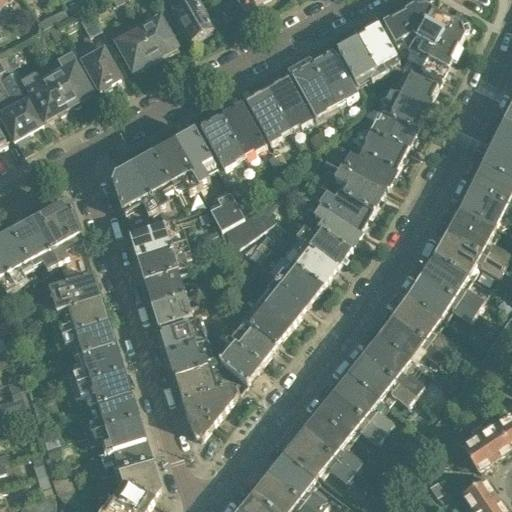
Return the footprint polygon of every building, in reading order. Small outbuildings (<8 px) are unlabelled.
[(0,0),(0,14),(12,0),(0,0)] [(83,0),(67,8),(71,18),(87,9),(83,0)] [(111,0),(116,8),(123,5),(120,0),(111,0)] [(237,0),(246,15),(250,14),(252,15),(257,12),(258,9),(273,0),(237,0)] [(196,1),(174,14),(192,46),(214,33),(196,1)] [(103,34),(90,10),(77,17),(90,41),(103,34)] [(405,50),(410,57),(433,16),(425,11),(418,12),(393,25),(385,30),(399,54),(405,50)] [(147,29),(139,33),(156,64),(179,52),(159,16),(145,24),(147,29)] [(451,26),(433,16),(410,57),(422,63),(428,53),(433,56),(451,26)] [(53,18),(40,25),(45,33),(57,26),(53,18)] [(451,26),(433,56),(429,65),(422,76),(443,87),(466,40),(464,33),(451,26)] [(51,35),(55,44),(63,40),(59,31),(51,35)] [(360,44),(381,82),(390,77),(386,71),(398,64),(381,32),(360,44)] [(134,77),(156,64),(139,33),(130,38),(127,34),(114,41),(134,77)] [(372,87),(381,82),(360,44),(339,56),(357,88),(369,81),(372,87)] [(104,54),(100,46),(79,58),(84,66),(84,65),(101,95),(103,93),(105,95),(110,91),(110,89),(121,83),(104,54)] [(3,58),(17,81),(27,76),(22,66),(20,67),(12,52),(3,58)] [(44,130),(17,81),(3,58),(0,59),(0,119),(15,146),(44,130)] [(336,58),(314,70),(338,111),(347,106),(347,107),(359,100),(336,58)] [(66,74),(52,81),(70,112),(74,110),(77,112),(82,109),(82,106),(94,99),(72,61),(62,66),(66,74)] [(328,116),(338,111),(314,70),(293,82),(317,124),(329,118),(328,116)] [(396,87),(391,97),(429,114),(439,93),(406,77),(400,89),(396,87)] [(67,114),(70,112),(52,81),(39,88),(35,81),(25,87),(46,126),(59,119),(61,120),(67,118),(67,114)] [(290,84),(268,96),(291,137),(301,131),(302,133),(314,126),(290,84)] [(268,96),(247,107),(271,150),(283,143),(282,141),(291,137),(268,96)] [(429,114),(391,97),(387,104),(392,107),(386,119),(418,136),(429,114)] [(244,109),(223,121),(246,162),(255,157),(256,158),(268,152),(244,109)] [(386,119),(383,117),(378,126),(377,125),(371,135),(408,156),(418,136),(386,119)] [(236,167),(246,162),(223,121),(202,133),(226,176),(237,169),(236,167)] [(511,129),(507,127),(496,149),(511,157),(511,129)] [(0,154),(8,150),(0,135),(0,154)] [(398,176),(408,156),(371,135),(366,145),(367,146),(363,155),(398,176)] [(197,136),(175,148),(201,193),(211,187),(204,173),(214,167),(197,136)] [(322,137),(312,143),(318,153),(329,147),(322,137)] [(190,199),(201,193),(175,148),(154,159),(172,191),(182,185),(190,199)] [(511,157),(496,149),(485,171),(511,184),(511,157)] [(388,195),(398,176),(363,155),(359,162),(351,157),(344,169),(388,195)] [(280,168),(285,164),(280,157),(275,160),(280,168)] [(163,196),(172,191),(154,159),(133,171),(159,216),(171,210),(163,196)] [(269,163),(274,171),(280,168),(275,160),(274,159),(269,163)] [(300,176),(310,182),(323,161),(318,159),(300,176)] [(326,163),(322,170),(333,176),(337,169),(326,163)] [(162,227),(159,216),(133,171),(118,179),(115,188),(124,217),(131,238),(155,230),(155,229),(162,227)] [(511,184),(485,171),(474,193),(511,211),(511,184)] [(375,218),(386,198),(342,172),(336,184),(348,192),(344,199),(375,218)] [(230,235),(245,223),(231,198),(228,193),(215,200),(218,205),(218,204),(222,211),(211,216),(222,236),(221,237),(230,235)] [(511,226),(511,211),(474,193),(463,216),(498,232),(504,218),(508,220),(507,223),(508,225),(511,226)] [(365,236),(375,218),(344,199),(344,200),(339,197),(336,203),(327,197),(323,194),(316,205),(320,208),(322,209),(365,236)] [(73,212),(73,211),(67,209),(35,227),(60,272),(67,285),(93,276),(87,257),(82,241),(73,212)] [(363,238),(365,236),(322,209),(315,219),(323,225),(319,232),(352,254),(363,238)] [(258,213),(253,217),(245,223),(230,235),(234,257),(276,226),(258,213)] [(495,237),(498,232),(463,216),(462,218),(450,241),(505,273),(511,260),(495,250),(492,251),(490,253),(488,251),(495,237)] [(202,227),(212,224),(208,217),(200,220),(202,227)] [(49,276),(60,272),(35,227),(15,238),(32,269),(42,264),(49,276)] [(139,263),(188,248),(185,238),(179,239),(175,228),(133,242),(139,263)] [(339,273),(352,254),(319,232),(314,239),(305,233),(298,242),(306,248),(339,273)] [(22,274),(32,269),(15,238),(0,246),(0,260),(19,294),(30,288),(22,274)] [(499,285),(505,273),(450,241),(439,260),(471,281),(478,268),(481,270),(480,272),(481,274),(499,285)] [(147,288),(180,278),(190,274),(190,273),(189,273),(186,263),(192,261),(188,248),(139,263),(147,288)] [(325,291),(339,273),(306,248),(299,256),(305,262),(299,270),(325,291)] [(8,299),(19,294),(0,260),(0,286),(1,286),(8,299)] [(424,282),(478,317),(485,306),(468,295),(466,295),(464,297),(462,295),(470,283),(471,281),(439,260),(438,263),(424,282)] [(284,276),(273,289),(306,315),(325,291),(299,270),(290,281),(284,276)] [(184,291),(180,278),(147,288),(155,312),(187,301),(199,297),(196,287),(184,291)] [(102,306),(94,281),(50,294),(58,319),(61,318),(102,306)] [(470,328),(478,317),(424,282),(411,303),(442,325),(451,312),(454,314),(453,315),(453,318),(470,328)] [(291,333),(306,315),(273,289),(269,294),(276,299),(265,313),(291,333)] [(155,312),(162,334),(206,320),(203,310),(191,314),(187,301),(155,312)] [(433,338),(442,325),(411,303),(405,311),(396,323),(448,361),(456,350),(440,338),(437,339),(436,340),(433,338)] [(109,329),(102,306),(61,318),(62,322),(65,321),(68,330),(59,332),(60,333),(53,335),(57,345),(109,329)] [(277,352),(291,333),(265,313),(257,323),(251,318),(244,326),(277,352)] [(510,339),(511,335),(511,319),(502,334),(510,339)] [(277,352),(244,326),(237,320),(222,338),(262,370),(277,352)] [(440,372),(448,361),(396,323),(387,336),(382,343),(412,366),(422,354),(425,356),(423,358),(423,360),(440,372)] [(170,361),(208,349),(205,340),(208,340),(203,325),(163,337),(170,361)] [(116,350),(109,329),(57,345),(59,354),(75,349),(77,358),(74,359),(75,364),(84,361),(83,360),(116,350)] [(494,362),(510,339),(502,334),(487,356),(494,362)] [(248,388),(262,370),(222,338),(219,341),(224,363),(221,367),(248,388)] [(416,369),(412,366),(382,343),(367,362),(417,402),(425,391),(410,379),(417,370),(416,369)] [(170,361),(177,383),(212,372),(217,370),(216,366),(214,366),(208,349),(170,361)] [(83,360),(84,361),(88,375),(75,379),(75,378),(68,380),(72,393),(124,377),(116,350),(83,360)] [(478,384),(494,362),(487,356),(471,379),(478,384)] [(367,362),(351,381),(382,406),(391,394),(394,396),(392,398),(392,400),(408,413),(417,402),(367,362)] [(36,366),(24,370),(26,379),(39,376),(36,366)] [(220,396),(212,372),(177,383),(185,407),(220,396)] [(132,401),(124,377),(72,393),(75,404),(82,401),(91,398),(94,407),(90,409),(91,414),(94,413),(132,401)] [(463,405),(478,384),(471,379),(456,400),(463,405)] [(372,417),(382,406),(351,381),(336,400),(386,440),(395,429),(379,417),(376,418),(375,419),(372,417)] [(37,391),(35,383),(26,385),(29,393),(37,391)] [(8,388),(13,403),(0,406),(0,408),(3,418),(14,415),(17,414),(18,415),(31,411),(21,384),(8,388)] [(220,396),(185,407),(196,442),(204,443),(235,405),(231,392),(220,396)] [(501,414),(508,410),(500,399),(493,404),(501,414)] [(378,451),(386,440),(336,400),(320,420),(350,444),(360,432),(362,434),(361,436),(361,438),(378,451)] [(447,427),(463,405),(456,400),(440,422),(447,427)] [(139,426),(132,401),(94,413),(96,417),(101,415),(104,424),(84,430),(87,442),(139,426)] [(40,405),(33,407),(39,429),(46,427),(40,405)] [(37,432),(31,411),(18,415),(17,414),(14,415),(20,437),(29,435),(37,432)] [(510,421),(497,430),(511,453),(511,416),(509,411),(505,414),(510,421)] [(484,425),(484,424),(478,419),(469,428),(476,433),(484,425)] [(341,455),(350,444),(320,420),(305,439),(356,478),(364,468),(348,455),(345,456),(344,458),(341,455)] [(434,446),(447,427),(440,422),(434,431),(427,441),(434,446)] [(146,448),(139,426),(87,442),(90,449),(105,445),(108,453),(104,454),(105,459),(101,460),(102,461),(146,448)] [(480,431),(476,434),(496,465),(511,453),(497,430),(485,438),(480,431)] [(479,476),(496,465),(476,434),(471,437),(476,444),(463,453),(479,476)] [(44,444),(47,453),(57,450),(60,448),(57,439),(44,444)] [(347,489),(356,478),(305,439),(289,458),(320,482),(329,470),(332,473),(330,475),(331,477),(347,489)] [(419,466),(434,446),(427,441),(412,461),(419,466)] [(117,465),(120,477),(152,467),(146,448),(102,461),(104,469),(117,465)] [(60,459),(57,450),(47,453),(50,462),(60,459)] [(289,458),(271,481),(310,511),(328,511),(330,510),(314,497),(311,497),(310,499),(308,497),(320,482),(289,458)] [(405,486),(419,466),(412,461),(398,481),(405,486)] [(38,482),(47,479),(43,467),(34,470),(38,482)] [(161,496),(152,467),(120,477),(124,490),(130,490),(156,505),(161,496)] [(72,480),(71,471),(61,472),(62,481),(72,480)] [(51,491),(47,479),(38,482),(42,494),(51,491)] [(310,511),(271,481),(256,499),(272,511),(310,511)] [(388,509),(405,486),(398,481),(386,497),(384,501),(381,504),(388,509)] [(69,482),(56,484),(57,496),(70,495),(69,482)] [(480,511),(498,500),(486,483),(463,500),(471,511),(480,511)] [(445,497),(438,486),(431,490),(439,501),(445,497)] [(124,490),(115,504),(116,505),(128,511),(151,511),(156,505),(130,490),(124,490)] [(0,511),(9,511),(7,505),(4,506),(1,498),(0,497),(0,511)] [(362,511),(375,511),(381,504),(384,501),(373,497),(362,511)] [(272,511),(256,499),(245,511),(272,511)] [(54,511),(54,500),(45,503),(39,505),(39,506),(41,511),(54,511)] [(505,511),(498,500),(480,511),(505,511)]
